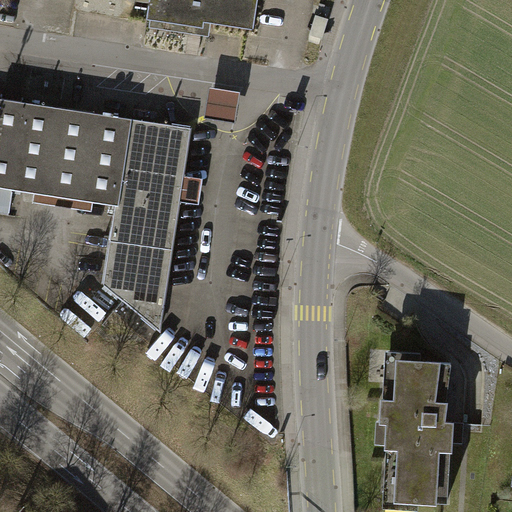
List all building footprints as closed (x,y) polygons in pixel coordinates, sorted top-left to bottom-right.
[(134,0),(135,1),(150,3),(147,19),(204,27),(205,22),(254,29),(258,0),(134,0)] [(330,0),(320,0),(318,9),(327,12),(330,0)] [(322,38),(328,19),(316,15),(311,34),(322,38)] [(240,91),(211,87),(206,118),(235,122),(240,91)] [(184,176),(192,127),(129,118),(0,98),(0,186),(115,205),(104,283),(161,331),(181,201),(184,176)] [(202,179),(184,176),(181,201),(198,204),(202,179)] [(385,446),(386,445),(383,505),(419,507),(419,499),(448,499),(451,448),(454,448),(454,442),(463,442),(465,421),(455,421),(455,417),(446,416),(449,398),(447,398),(452,360),(442,360),(442,356),(422,355),(422,349),(386,347),(383,394),(381,394),(380,418),(376,418),(375,441),(385,441),(385,446)]
